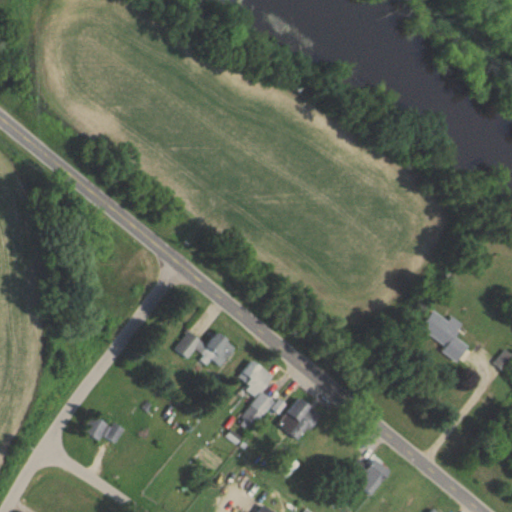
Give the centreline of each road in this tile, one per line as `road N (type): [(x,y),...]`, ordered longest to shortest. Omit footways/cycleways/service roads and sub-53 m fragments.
road 1 (tertiary): [(486,511),(0,117)]
road 2 (residential): [(179,264),(6,511)]
